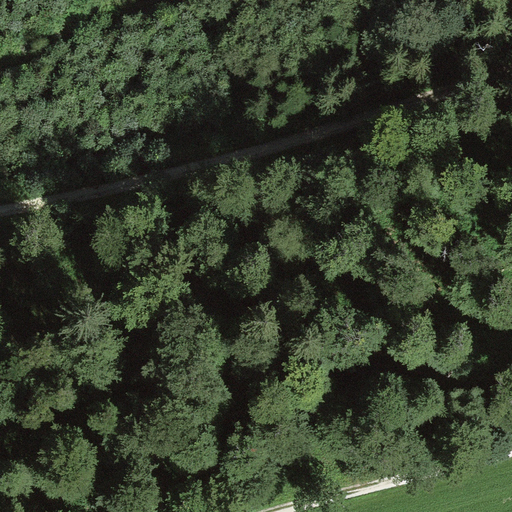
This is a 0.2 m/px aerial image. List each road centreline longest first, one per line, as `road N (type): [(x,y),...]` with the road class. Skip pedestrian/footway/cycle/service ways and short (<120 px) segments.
road 1 (track): [(0,209),(213,161),(511,70)]
road 2 (track): [(232,511),(511,435)]
road 3 (track): [(0,58),(120,0)]
